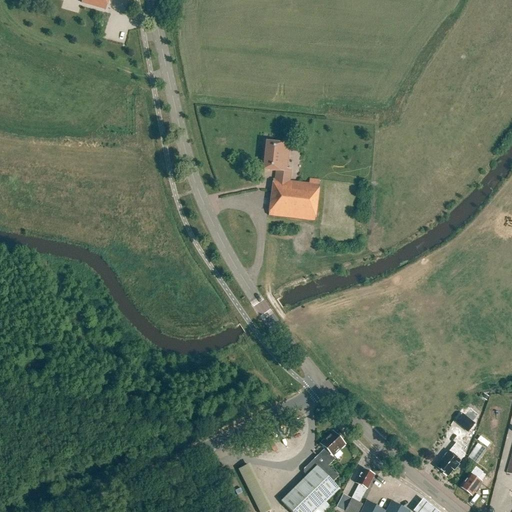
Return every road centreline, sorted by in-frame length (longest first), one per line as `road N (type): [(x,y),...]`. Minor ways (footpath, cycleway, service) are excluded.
road 1 (secondary): [(324,388),(215,239),(178,133),(151,0)]
road 2 (tertiary): [(74,511),(324,388)]
road 3 (secondary): [(456,511),(324,388)]
